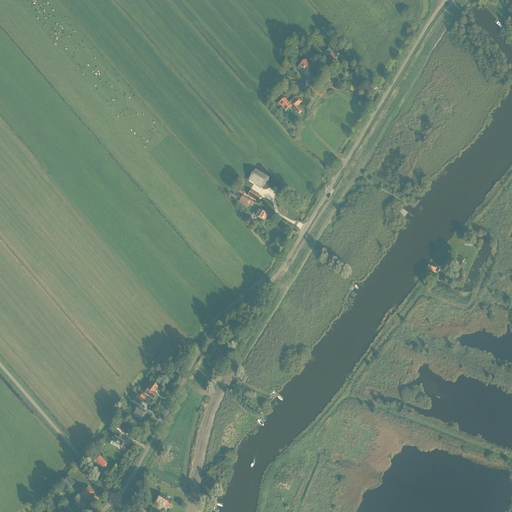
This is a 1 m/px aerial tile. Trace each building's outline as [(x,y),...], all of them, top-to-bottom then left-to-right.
[(329,33),(324,27),(321,30),(326,36),(329,33)] [(329,48),(324,53),(333,64),(337,61),(332,54),(336,51),(331,44),(328,47),(329,48)] [(314,66),(308,59),(298,68),(306,78),(304,75),(307,73),(308,75),(313,81),(317,78),(311,72),(309,71),(314,66)] [(285,99),(279,104),(286,111),(292,107),(299,115),(303,111),(298,106),(302,102),(299,99),(296,95),(290,99),(287,102),(285,99)] [(263,182),(266,178),(257,173),(256,172),(254,175),(252,178),(250,181),(254,184),(255,183),(262,187),(265,183),(263,182)] [(250,193),(248,198),(259,202),(260,197),(250,193)] [(251,201),(243,196),(241,200),(248,204),(251,201)] [(268,216),(265,214),(257,209),(253,215),(261,220),(262,220),(264,222),(268,216)] [(464,259),(456,256),(453,263),(461,267),(464,259)] [(437,268),(429,265),(427,269),(435,272),(438,274),(440,269),(437,268)] [(457,269),(448,266),(446,271),(454,274),(457,269)] [(220,357),(219,356),(217,358),(218,359),(216,362),(221,367),(227,360),(221,356),(220,357)] [(152,384),(145,394),(153,400),(157,395),(153,393),(157,388),(152,384)] [(137,396),(133,402),(140,406),(144,401),(137,396)] [(139,407),(134,414),(141,419),(146,413),(139,407)] [(112,442),(121,447),(125,440),(120,437),(121,434),(115,431),(114,434),(116,435),(112,442)] [(75,483),(69,477),(62,484),(68,490),(75,483)] [(87,499),(92,505),(98,499),(93,494),(94,493),(88,487),(80,495),(80,494),(74,500),(82,509),(88,503),(86,500),(87,499)] [(168,501),(160,496),(156,503),(164,507),(165,506),(170,509),(172,504),(168,501)]
